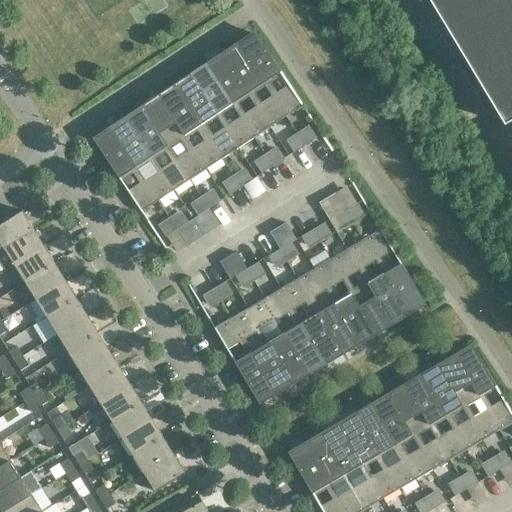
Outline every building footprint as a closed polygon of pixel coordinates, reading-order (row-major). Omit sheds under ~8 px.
[(511,0),(428,0),(504,125),(511,119),(511,0)] [(283,75),(256,34),(239,45),(266,86),(272,96),(286,116),(303,105),(289,85),(277,93),(270,83),(283,75)] [(266,86),(239,45),(223,56),(250,96),(256,106),(270,127),(286,116),(272,96),(261,103),(254,93),(266,86)] [(250,96),(223,56),(207,66),(234,107),(240,117),(254,138),(270,127),(256,106),(245,114),(238,104),(250,96)] [(234,107),(207,66),(191,77),(218,117),(224,127),(238,148),(254,138),(240,117),(229,125),(222,115),(234,107)] [(218,117),(191,77),(175,87),(222,159),(238,148),(224,127),(213,135),(206,125),(218,117)] [(222,159),(175,87),(159,98),(186,139),(197,131),(204,141),(192,149),(206,169),(222,159)] [(186,139),(159,98),(143,109),(170,149),(181,141),(188,151),(176,159),(190,180),(206,169),(192,149),(186,139)] [(190,180),(176,159),(170,149),(143,109),(127,119),(154,160),(165,152),(172,162),(160,170),(174,190),(190,180)] [(174,190),(160,170),(154,160),(127,119),(111,130),(138,170),(149,163),(156,173),(144,180),(158,201),(174,190)] [(305,128),(297,133),(305,145),(313,140),(305,128)] [(158,201),(144,180),(138,170),(111,130),(94,141),(121,181),(133,173),(140,183),(127,191),(141,212),(158,201)] [(305,145),(297,133),(289,138),(297,150),(305,145)] [(273,149),(265,154),(273,166),(281,161),(273,149)] [(273,166),(265,154),(257,160),(265,171),(273,166)] [(241,170),(233,175),(241,187),(249,182),(241,170)] [(241,187),(233,175),(225,181),(233,193),(241,187)] [(209,191),(201,196),(209,209),(217,203),(209,191)] [(209,209),(201,196),(193,202),(201,214),(209,209)] [(354,205),(346,210),(353,222),(361,217),(354,205)] [(208,209),(193,219),(203,236),(219,225),(208,209)] [(353,222),(346,210),(338,215),(345,227),(353,222)] [(22,211),(0,224),(0,250),(3,249),(3,248),(33,229),(22,211)] [(177,212),(169,218),(177,230),(185,224),(177,212)] [(177,230),(169,218),(161,223),(169,235),(177,230)] [(185,224),(177,230),(188,246),(203,236),(193,219),(185,224)] [(288,244),(297,239),(287,222),(270,233),(280,249),(288,244)] [(321,225),(313,230),(320,242),(328,237),(321,225)] [(44,247),(33,229),(3,248),(3,249),(14,265),(44,247)] [(393,251),(381,229),(363,240),(376,261),(382,271),(407,313),(424,303),(399,261),(387,268),(381,258),(393,251)] [(320,242),(313,230),(305,235),(312,247),(320,242)] [(376,261),(363,240),(347,249),(360,271),(366,281),(391,323),(407,313),(382,271),(370,278),(364,268),(376,261)] [(288,244),(280,249),(287,262),(295,257),(288,244)] [(55,264),(44,247),(14,265),(24,283),(55,264)] [(287,262),(280,249),(272,254),(279,267),(287,262)] [(360,271),(347,249),(330,259),(343,281),(349,291),(374,333),(391,323),(366,281),(354,288),(348,278),(360,271)] [(239,274),(247,269),(237,252),(220,262),(230,279),(239,274)] [(343,281),(330,259),(314,269),(327,290),(333,301),(358,342),(374,333),(349,291),(337,298),(331,288),(343,281)] [(66,281),(55,264),(24,283),(35,300),(66,281)] [(255,264),(247,269),(254,281),(262,276),(255,264)] [(254,281),(247,269),(239,274),(246,286),(254,281)] [(327,290),(314,269),(297,279),(341,352),(358,342),(333,301),(321,308),(315,298),(327,290)] [(341,352),(297,279),(281,289),(294,310),(306,303),(312,313),(300,320),(325,362),(341,352)] [(76,299),(66,281),(35,300),(46,317),(76,299)] [(222,284),(214,289),(221,301),(229,296),(222,284)] [(221,301),(214,289),(206,294),(213,306),(221,301)] [(294,310),(281,289),(264,299),(277,320),(289,313),(295,323),(283,330),(308,372),(325,362),(300,320),(294,310)] [(87,316),(76,299),(46,317),(57,335),(87,316)] [(308,372),(283,330),(277,320),(264,299),(248,308),(261,330),(273,323),(279,333),(267,340),(292,382),(308,372)] [(292,382),(267,340),(261,330),(248,308),(231,318),(244,340),(256,332),(262,343),(250,350),(275,391),(292,382)] [(98,333),(87,316),(57,335),(68,352),(98,333)] [(275,391),(250,350),(244,340),(231,318),(214,328),(227,350),(239,342),(246,353),(233,360),(258,402),(275,391)] [(109,351),(98,333),(68,352),(78,369),(109,351)] [(17,346),(8,352),(14,361),(23,356),(17,346)] [(497,389),(473,347),(455,357),(480,399),(486,409),(499,431),(511,422),(511,413),(503,399),(491,406),(485,396),(497,389)] [(119,368),(109,351),(78,369),(89,387),(119,368)] [(9,364),(3,355),(0,356),(0,368),(1,369),(9,364)] [(29,365),(23,356),(14,361),(20,370),(29,365)] [(480,399),(455,357),(439,367),(464,409),(470,419),(482,440),(499,431),(486,409),(474,416),(468,406),(480,399)] [(15,374),(9,364),(1,369),(7,379),(15,374)] [(464,409),(439,367),(422,376),(447,418),(453,429),(466,450),(482,440),(470,419),(457,426),(451,416),(464,409)] [(130,385),(119,368),(89,387),(100,404),(130,385)] [(447,418),(422,376),(406,386),(430,428),(436,438),(449,460),(466,450),(453,429),(441,436),(435,425),(447,418)] [(36,383),(30,387),(28,388),(33,397),(42,392),(36,383)] [(141,403),(130,385),(100,404),(111,421),(141,403)] [(430,428),(406,386),(389,396),(414,438),(420,448),(432,470),(449,460),(436,438),(424,445),(418,435),(430,428)] [(33,397),(28,388),(19,393),(25,403),(33,397)] [(48,402),(42,392),(33,397),(39,407),(48,402)] [(414,438),(389,396),(373,406),(416,479),(432,470),(420,448),(408,455),(402,445),(414,438)] [(39,407),(33,397),(25,403),(31,412),(39,407)] [(152,420),(141,403),(111,421),(121,439),(152,420)] [(416,479),(373,406),(356,415),(381,457),(393,450),(399,460),(387,468),(399,489),(416,479)] [(381,457),(356,415),(340,425),(364,467),(376,460),(382,470),(370,477),(383,499),(399,489),(387,468),(381,457)] [(60,416),(52,421),(57,430),(66,425),(60,416)] [(163,437),(152,420),(121,439),(132,456),(163,437)] [(52,434),(47,424),(38,430),(44,439),(52,434)] [(72,435),(66,425),(57,430),(63,440),(72,435)] [(383,499),(370,477),(364,467),(340,425),(323,435),(348,477),(360,470),(366,480),(354,487),(366,508),(383,499)] [(58,443),(52,434),(44,439),(50,448),(58,443)] [(360,511),(366,508),(354,487),(348,477),(323,435),(306,445),(331,486),(343,479),(349,490),(337,497),(346,511),(360,511)] [(173,454),(163,437),(132,456),(143,473),(173,454)] [(0,466),(10,460),(0,444),(0,466)] [(346,511),(337,497),(331,486),(306,445),(289,455),(314,497),(326,489),(332,499),(320,507),(322,511),(346,511)] [(82,451),(73,456),(79,465),(87,460),(82,451)] [(501,453),(492,457),(500,470),(508,465),(501,453)] [(185,472),(173,454),(143,473),(154,491),(185,472)] [(500,470),(492,457),(484,462),(491,475),(500,470)] [(74,468),(68,459),(60,464),(65,474),(74,468)] [(0,490),(21,477),(10,460),(0,466),(0,490)] [(93,469),(87,460),(79,465),(85,474),(93,469)] [(80,478),(74,468),(65,474),(71,483),(80,478)] [(31,471),(21,477),(0,490),(0,511),(3,511),(31,495),(42,488),(31,471)] [(467,472),(459,477),(466,489),(475,485),(467,472)] [(466,489),(459,477),(451,482),(458,494),(466,489)] [(103,485),(95,490),(101,500),(109,494),(103,485)] [(434,492),(426,496),(433,509),(442,504),(434,492)] [(95,503),(90,494),(81,499),(87,508),(95,503)] [(115,504),(109,494),(101,500),(106,509),(115,504)] [(42,511),(31,495),(3,511),(42,511)] [(427,511),(433,509),(426,496),(418,501),(424,511),(427,511)] [(182,511),(207,511),(202,501),(182,511)] [(101,511),(95,503),(87,508),(89,511),(101,511)]
